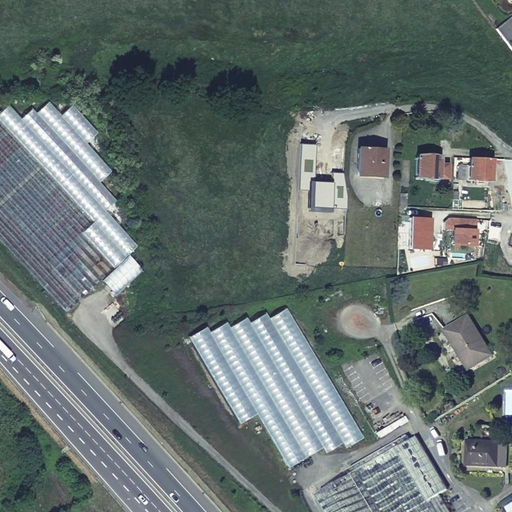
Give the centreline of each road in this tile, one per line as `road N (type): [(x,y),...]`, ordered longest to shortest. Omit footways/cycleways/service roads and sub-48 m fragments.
road 1 (motorway): [(193,511),(0,304)]
road 2 (motorway): [(0,341),(135,485)]
